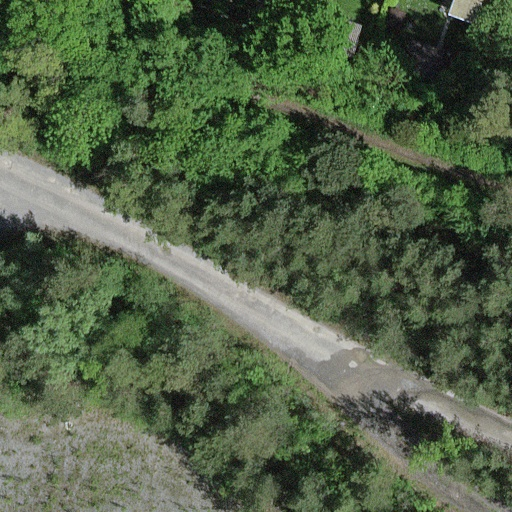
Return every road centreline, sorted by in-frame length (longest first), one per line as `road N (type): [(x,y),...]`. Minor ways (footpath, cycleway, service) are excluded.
road 1 (track): [(511,427),(233,299),(0,173)]
road 2 (track): [(233,299),(394,436),(505,511)]
